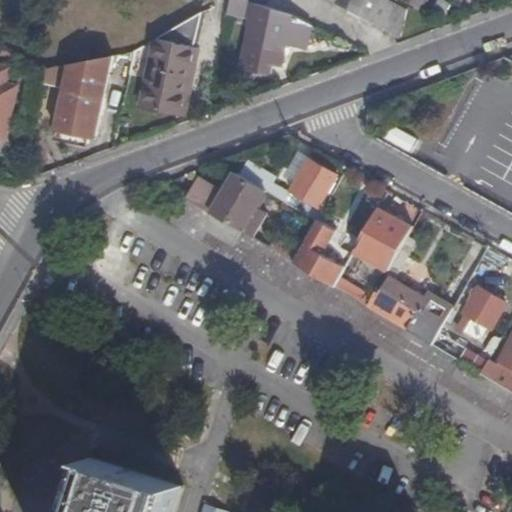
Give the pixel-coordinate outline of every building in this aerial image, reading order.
[(336,0),(401,34),(406,8),(390,0),(336,0)] [(401,0),(421,11),(426,0),(401,0)] [(243,22),(246,5),(229,1),(226,20),(243,22)] [(305,46),(310,25),(291,14),(252,6),(240,64),(263,69),(265,62),(278,64),(283,42),(305,46)] [(178,103),(196,19),(154,41),(141,104),(164,107),(165,101),(178,103)] [(91,139),(108,56),(69,64),(54,141),(81,145),(83,137),(91,139)] [(6,84),(10,65),(0,63),(0,126),(6,128),(15,85),(6,84)] [(414,150),(419,136),(391,126),(386,139),(414,150)] [(272,172),(247,157),(238,173),(264,188),(272,172)] [(315,218),(325,201),(320,198),(334,173),(308,158),(291,189),(299,193),(293,204),(315,218)] [(201,178),(189,199),(249,234),(261,214),(254,208),(265,188),(264,188),(238,173),(235,171),(225,191),(201,178)] [(511,424),(511,390),(479,371),(432,343),(366,304),(334,285),(292,260),(249,234),(189,199),(180,193),(166,218),(511,424)] [(411,224),(377,206),(354,250),(386,268),(403,238),(411,224)] [(334,229),(315,218),(292,260),(334,285),(339,276),(348,261),(324,246),(334,229)] [(292,256),(298,246),(276,234),(269,244),(292,256)] [(403,238),(386,268),(384,273),(393,278),(412,243),(403,238)] [(339,276),(334,285),(366,304),(371,295),(339,276)] [(371,295),(366,304),(432,343),(438,332),(451,307),(429,295),(425,302),(387,280),(381,291),(375,287),(371,295)] [(490,327),(505,300),(479,285),(465,311),(490,327)] [(438,332),(432,343),(479,371),(485,361),(438,332)] [(511,338),(501,360),(511,365),(511,338)] [(511,365),(501,360),(497,366),(486,360),(485,361),(479,371),(511,390),(511,365)] [(165,511),(175,482),(97,458),(79,511),(165,511)] [(229,511),(230,511),(208,503),(203,511),(229,511)]
